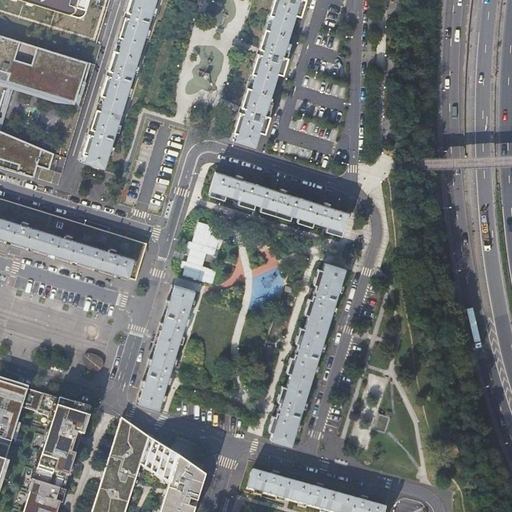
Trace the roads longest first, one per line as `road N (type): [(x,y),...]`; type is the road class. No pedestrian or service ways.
road 1 (motorway): [(453,0),(449,140),(461,252),(511,442)]
road 2 (motorway): [(490,0),(484,184),(511,366)]
road 3 (residential): [(307,461),(376,240),(373,212),(352,190)]
road 4 (residential): [(352,190),(206,146),(192,158),(168,236)]
road 5 (residential): [(118,0),(59,202)]
road 6 (residential): [(359,0),(352,190)]
road 7 (residential): [(0,263),(144,307)]
road 8 (residential): [(307,461),(422,493),(439,511)]
road 9 (residential): [(232,443),(114,405)]
road 10 (residential): [(114,405),(0,364)]
